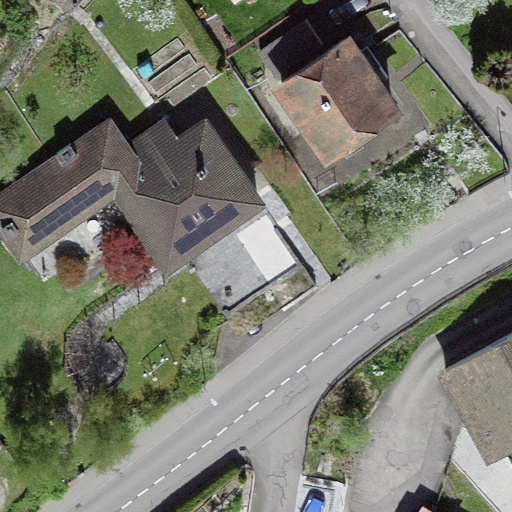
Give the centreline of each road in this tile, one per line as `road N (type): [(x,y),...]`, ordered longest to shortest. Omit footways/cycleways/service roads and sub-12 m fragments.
road 1 (residential): [(511,226),(412,281),(273,386)]
road 2 (residential): [(273,386),(108,511)]
road 3 (residential): [(511,142),(407,0)]
road 4 (residential): [(264,511),(277,428),(273,386)]
